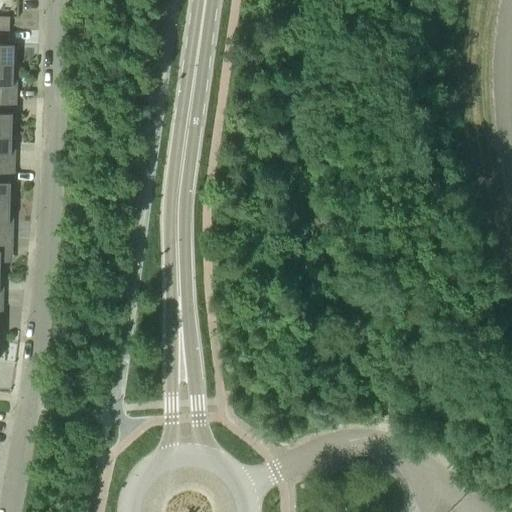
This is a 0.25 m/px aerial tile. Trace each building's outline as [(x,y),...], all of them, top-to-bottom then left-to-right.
[(0,30),(10,31),(10,17),(0,16),(0,30)] [(0,64),(14,65),(14,44),(0,43),(0,64)] [(13,86),(14,65),(0,64),(0,99),(17,100),(17,86),(13,86)] [(17,100),(0,99),(0,133),(12,134),(12,114),(16,114),(17,100)] [(11,155),(12,134),(0,133),(0,168),(15,169),(15,155),(11,155)] [(14,182),(15,169),(0,168),(0,202),(10,203),(10,182),(14,182)] [(9,224),(10,203),(0,202),(0,237),(13,238),(13,224),(9,224)] [(13,238),(0,237),(0,268),(0,251),(12,251),(13,238)]
